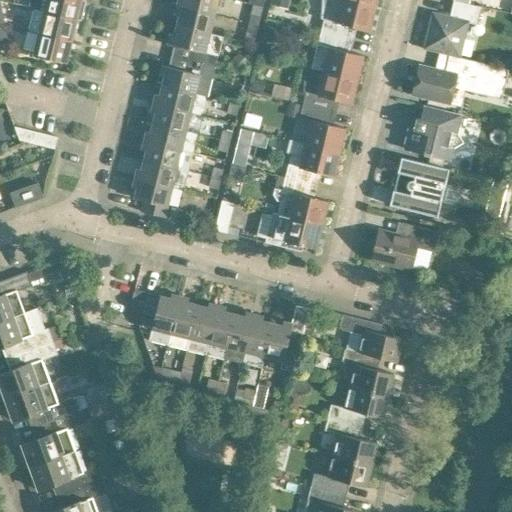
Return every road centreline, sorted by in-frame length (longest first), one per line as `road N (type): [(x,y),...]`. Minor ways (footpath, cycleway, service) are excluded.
road 1 (residential): [(387,511),(428,319),(338,290),(329,280)]
road 2 (residential): [(329,280),(401,0)]
road 3 (residential): [(329,280),(112,231),(81,206)]
road 4 (residential): [(81,206),(134,0)]
